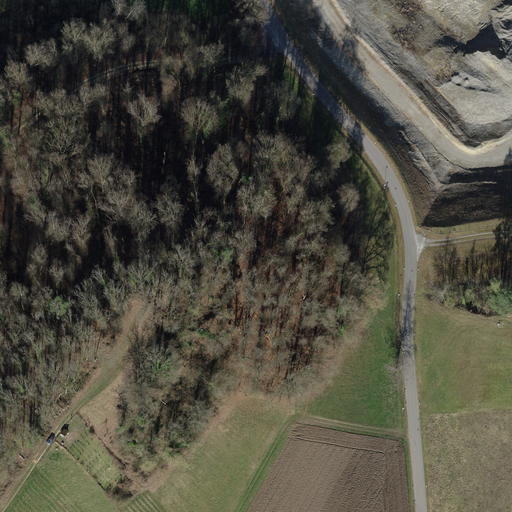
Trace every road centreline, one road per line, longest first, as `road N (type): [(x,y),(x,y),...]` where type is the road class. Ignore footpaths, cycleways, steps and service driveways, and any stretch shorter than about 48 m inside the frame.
road 1 (track): [(278,33),(245,54),(110,72),(58,96),(0,138)]
road 2 (unclassified): [(411,248),(386,170),(294,59),(262,0)]
road 3 (unclassified): [(411,248),(408,349),(421,511)]
road 4 (track): [(234,511),(295,418),(415,436)]
road 5 (track): [(106,364),(0,511)]
